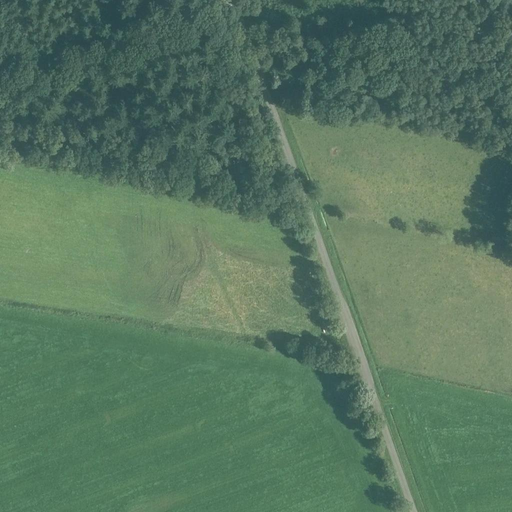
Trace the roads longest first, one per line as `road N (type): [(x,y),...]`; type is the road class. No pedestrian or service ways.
road 1 (unclassified): [(413,511),(231,1)]
road 2 (unclassified): [(231,1),(0,86)]
